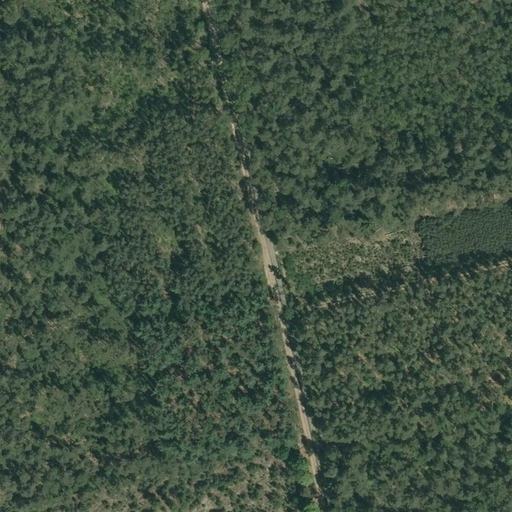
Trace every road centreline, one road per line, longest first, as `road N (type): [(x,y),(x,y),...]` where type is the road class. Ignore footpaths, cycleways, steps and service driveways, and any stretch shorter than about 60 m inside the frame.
road 1 (track): [(320,511),(205,0)]
road 2 (track): [(511,270),(281,324)]
